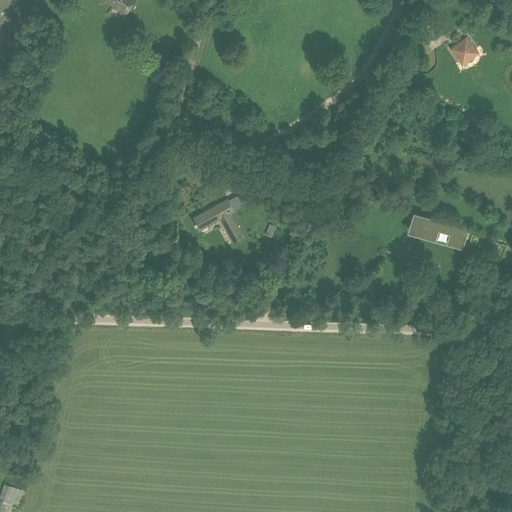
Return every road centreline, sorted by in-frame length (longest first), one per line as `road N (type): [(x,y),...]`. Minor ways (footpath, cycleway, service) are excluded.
road 1 (unclassified): [(20,316),(511,335)]
road 2 (unknown): [(263,325),(319,204),(363,150),(402,70),(431,49)]
road 3 (track): [(171,125),(188,122),(245,139),(274,136),(354,79),(385,38),(399,0)]
road 4 (track): [(20,316),(171,125)]
road 5 (track): [(193,0),(199,33),(173,115)]
